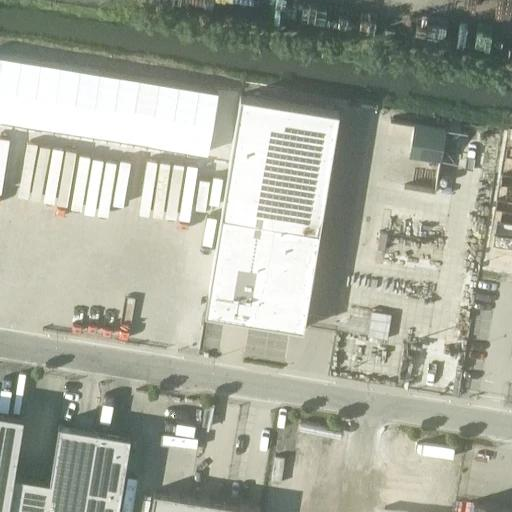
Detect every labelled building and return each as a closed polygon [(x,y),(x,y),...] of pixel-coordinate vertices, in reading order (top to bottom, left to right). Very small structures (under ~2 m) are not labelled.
[(0,217),(126,238),(117,297),(206,311),(241,95),(242,90),(0,50),(0,217)] [(241,95),(206,311),(304,327),(339,111),(241,95)] [(0,511),(7,511),(14,473),(24,416),(0,411),(0,511)] [(49,478),(14,473),(7,511),(117,511),(131,434),(58,422),(49,478)] [(259,511),(260,507),(154,489),(150,511),(259,511)] [(511,511),(511,507),(478,502),(476,511),(511,511)]
